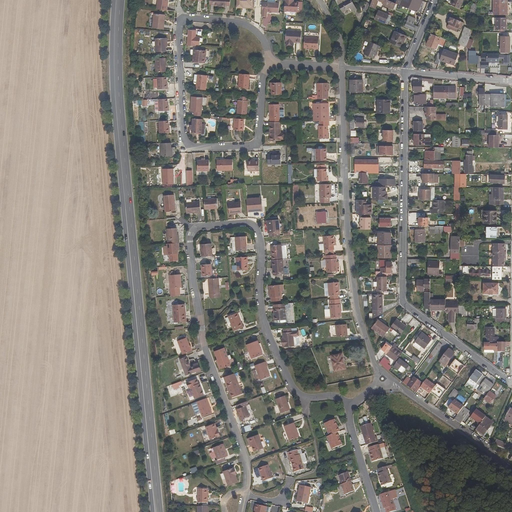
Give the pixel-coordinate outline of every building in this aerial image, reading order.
[(157,0),(156,9),(167,11),(168,0),(157,0)] [(243,5),(243,8),(253,8),(254,0),(252,0),(252,6),(243,5)] [(285,0),(285,12),(303,13),(303,1),(287,0),(285,0)] [(347,0),(346,0),(336,0),(336,1),(342,12),(350,8),(352,12),(357,10),(351,0),(347,0)] [(371,0),(370,4),(369,7),(375,9),(378,1),(383,3),(382,5),(393,9),(395,3),(386,0),(371,0)] [(401,0),(400,5),(406,8),(407,8),(417,12),(422,0),(421,0),(401,0)] [(452,0),(451,5),(459,9),(463,0),(452,0)] [(506,1),(493,1),(493,15),(508,15),(508,5),(506,5),(506,1)] [(278,13),(279,3),(275,3),(267,2),(262,2),(261,17),(267,17),(267,12),(278,13)] [(374,20),(385,24),(389,15),(378,10),(374,20)] [(164,29),(165,15),(153,14),(152,28),(164,29)] [(406,22),(414,25),(416,19),(409,16),(406,22)] [(461,29),(463,23),(450,17),(448,21),(450,22),(448,27),(457,31),(458,27),(461,29)] [(506,29),(506,18),(496,18),(496,29),(506,29)] [(401,25),(416,32),(418,27),(414,25),(406,22),(403,21),(401,25)] [(471,33),(472,30),(465,27),(458,44),(466,48),(466,47),(469,39),(471,33)] [(200,37),(195,36),(195,30),(192,30),(188,30),(187,46),(194,46),(195,44),(199,45),(200,37)] [(297,42),(300,42),(301,32),(286,31),(285,42),(286,42),(286,45),(287,46),(291,46),(293,45),(293,42),(297,42)] [(390,43),(401,47),(403,42),(404,42),(406,36),(395,31),(390,43)] [(440,38),(431,34),(426,45),(437,50),(439,44),(443,46),(446,39),(441,37),(440,38)] [(510,52),(510,37),(501,36),(500,52),(510,52)] [(318,49),(319,38),(304,37),(304,48),(318,49)] [(167,46),(167,38),(155,39),(156,52),(166,51),(166,46),(167,46)] [(379,46),(369,41),(364,54),(374,59),(379,46)] [(207,63),(207,59),(208,49),(193,48),(192,63),(207,63)] [(443,50),(441,49),(440,53),(438,53),(434,63),(438,65),(440,61),(443,50)] [(443,50),(440,61),(455,65),(458,54),(443,49),(443,50)] [(477,63),(477,68),(481,68),(481,67),(481,59),(481,56),(476,56),(476,51),(469,51),(469,62),(477,63)] [(506,62),(509,62),(509,55),(499,55),(499,59),(503,59),(503,60),(502,60),(502,64),(506,64),(506,62)] [(166,72),(166,58),(155,58),(156,72),(166,72)] [(238,87),(248,88),(249,75),(239,74),(238,87)] [(196,89),(206,90),(208,76),(197,75),(197,80),(196,84),(196,85),(196,89)] [(168,83),(167,83),(167,82),(166,77),(157,77),(157,79),(153,79),(154,88),(157,88),(158,89),(168,89),(168,83)] [(428,82),(428,83),(433,84),(433,80),(412,78),(410,81),(412,81),(412,92),(422,92),(422,81),(428,82)] [(363,92),(363,80),(350,80),(350,83),(350,92),(363,92)] [(282,95),(281,83),(271,83),(271,89),(271,95),(282,95)] [(329,99),(328,83),(316,83),(317,95),(317,97),(312,97),(308,97),(308,100),(329,99)] [(471,98),(471,94),(464,94),(464,87),(458,87),(458,93),(458,96),(463,96),(463,98),(471,98)] [(414,104),(425,104),(425,94),(422,94),(414,94),(414,104)] [(485,95),(485,105),(490,105),(490,107),(504,107),(504,95),(485,95)] [(193,116),(202,116),(203,97),(193,97),(192,102),(191,102),(190,112),(194,112),(193,116)] [(158,99),(158,101),(155,101),(155,110),(159,110),(159,111),(169,111),(168,105),(167,105),(167,104),(167,99),(158,99)] [(390,100),(377,99),(377,113),(390,113),(390,100)] [(247,101),(246,100),(239,100),(237,100),(236,114),(246,114),(247,101)] [(319,121),(329,121),(328,103),(313,104),(313,121),(319,121)] [(269,122),(280,122),(279,104),(269,104),(269,122)] [(435,114),(435,107),(433,107),(426,107),(425,107),(425,115),(426,115),(426,120),(427,120),(445,120),(445,115),(435,114)] [(357,128),(364,128),(364,122),(364,113),(355,113),(355,119),(354,119),(353,121),(355,121),(355,126),(357,126),(357,128)] [(497,123),(497,129),(507,130),(508,115),(498,115),(497,123)] [(191,130),(191,133),(201,134),(205,134),(206,134),(207,124),(202,124),(203,119),(192,119),(192,125),(191,130)] [(244,119),(234,119),(233,130),(243,131),(244,119)] [(159,121),(159,133),(170,132),(170,128),(168,128),(168,127),(168,121),(159,121)] [(318,138),(329,138),(328,126),(329,126),(329,121),(319,121),(319,126),(318,126),(318,138)] [(414,135),(423,135),(423,132),(423,128),(423,125),(423,121),(414,121),(414,135)] [(269,122),(269,141),(282,141),(282,140),(286,140),(286,133),(281,133),(281,122),(280,122),(269,122)] [(392,141),(393,131),(383,131),(383,140),(392,141)] [(414,145),(424,145),(424,144),(429,144),(429,135),(424,135),(423,135),(414,135),(414,139),(414,145)] [(460,148),(467,148),(467,146),(468,146),(468,140),(462,140),(462,138),(470,138),(470,135),(462,135),(460,135),(460,148)] [(496,135),(489,135),(488,148),(498,148),(498,135),(496,135)] [(160,143),(161,157),(173,156),(173,152),(171,152),(171,147),(171,143),(160,143)] [(354,146),(364,147),(364,143),(359,143),(350,143),(350,158),(354,158),(356,158),(356,154),(355,154),(355,149),(354,149),(354,146)] [(393,155),(393,146),(380,146),(379,155),(393,155)] [(424,147),(424,160),(440,160),(440,154),(444,154),(444,147),(424,147)] [(326,161),(326,148),(316,149),(317,161),(326,161)] [(472,155),(472,151),(467,151),(466,155),(466,159),(464,159),(464,173),(474,173),(474,168),(473,168),(473,155),(472,155)] [(272,155),(268,155),(268,165),(282,164),(281,156),(276,156),(272,156),(272,155)] [(233,171),(233,159),(217,160),(217,171),(233,171)] [(355,159),(355,169),(358,169),(358,173),(359,173),(366,173),(366,168),(368,168),(368,160),(355,159)] [(209,171),(209,160),(197,160),(197,171),(209,171)] [(252,160),(248,160),(248,171),(259,171),(259,160),(255,160),(255,161),(252,161),(252,160)] [(424,168),(444,168),(444,160),(424,160),(424,168)] [(325,169),(325,165),(317,165),(317,181),(328,181),(328,177),(327,177),(326,169),(325,169)] [(174,176),(174,169),(162,169),(162,185),(172,184),(172,176),(174,176)] [(359,175),(359,182),(359,183),(368,183),(368,177),(366,177),(366,173),(359,173),(359,175)] [(433,174),(421,174),(421,178),(422,178),(422,179),(422,183),(433,183),(433,174)] [(500,175),(490,174),(490,183),(495,183),(495,185),(498,185),(499,183),(504,183),(504,175),(500,175)] [(320,184),(320,203),(329,203),(329,198),(329,191),(331,191),(330,184),(320,184)] [(373,200),(388,200),(388,188),(373,187),(373,200)] [(496,195),(490,195),(490,200),(504,201),(504,187),(496,187),(496,195)] [(370,200),(370,192),(369,192),(369,189),(360,189),(360,190),(360,192),(360,196),(362,196),(362,200),(366,200),(370,200)] [(431,189),(420,189),(420,194),(420,195),(418,195),(418,200),(431,200),(431,189)] [(175,211),(174,195),(163,196),(165,212),(175,211)] [(262,210),(261,198),(246,199),(247,212),(251,212),(251,210),(262,210)] [(218,209),(217,199),(203,200),(204,210),(218,209)] [(372,214),(372,204),(366,204),(366,200),(362,200),(356,200),(356,214),(372,214)] [(430,209),(430,213),(443,213),(443,200),(433,200),(433,209),(430,209)] [(187,213),(200,212),(199,202),(186,203),(187,213)] [(237,213),(242,212),(241,202),(228,203),(229,213),(237,213)] [(496,211),(484,211),(484,224),(496,224),(496,211)] [(325,212),(316,212),(317,224),(325,224),(325,221),(325,212)] [(370,217),(360,217),(360,229),(370,229),(370,217)] [(418,226),(428,226),(428,218),(418,217),(418,226)] [(380,227),(390,227),(390,226),(390,220),(391,219),(380,218),(380,227)] [(266,221),(267,233),(268,233),(269,237),(280,236),(279,224),(279,220),(266,221)] [(487,237),(496,237),(496,227),(487,227),(487,237)] [(177,228),(167,229),(168,244),(178,243),(177,235),(177,228)] [(415,243),(425,243),(425,230),(415,230),(415,243)] [(377,245),(391,245),(391,233),(377,233),(377,245)] [(235,237),(236,251),(247,250),(246,236),(235,237)] [(325,251),(333,250),(334,250),(334,247),(335,246),(335,236),(323,236),(324,251),(325,251)] [(459,240),(459,236),(451,236),(451,259),(459,260),(459,247),(459,240)] [(168,244),(167,244),(167,250),(168,255),(169,255),(170,261),(178,260),(178,254),(178,247),(179,247),(179,243),(178,243),(168,244)] [(201,257),(216,256),(216,248),(212,248),(212,243),(200,244),(201,257)] [(492,243),(491,263),(488,263),(488,266),(502,267),(502,261),(502,257),(504,257),(504,252),(502,252),(502,248),(502,244),(492,243)] [(273,260),(282,259),(281,245),(271,246),(272,255),(273,255),(273,260)] [(391,258),(391,246),(378,245),(378,258),(391,258)] [(335,255),(325,256),(326,272),(337,272),(335,255)] [(236,258),(237,270),(248,270),(247,257),(236,258)] [(273,260),(272,260),(273,268),(274,268),(274,275),(284,274),(283,259),(282,259),(273,260)] [(376,272),(373,272),(373,277),(377,277),(386,277),(391,277),(392,262),(386,262),(386,261),(379,260),(379,268),(380,268),(380,271),(376,271),(376,272)] [(442,272),(439,272),(439,262),(428,261),(428,274),(433,274),(434,274),(434,275),(442,275),(442,272)] [(211,264),(201,265),(202,276),(216,275),(215,269),(212,269),(211,264)] [(169,275),(171,296),(179,295),(178,287),(180,287),(179,282),(181,282),(181,274),(169,275)] [(386,277),(377,277),(377,291),(386,291),(386,277)] [(209,299),(220,297),(219,278),(208,279),(209,299)] [(417,291),(423,291),(424,288),(430,288),(430,279),(417,279),(417,291)] [(330,300),(338,299),(338,295),(337,289),(339,289),(338,282),(327,283),(328,296),(330,296),(330,300)] [(497,294),(497,283),(483,283),(483,294),(497,294)] [(280,297),(279,285),(270,286),(270,293),(269,293),(269,298),(270,298),(271,301),(279,301),(279,297),(280,297)] [(372,310),(383,310),(383,294),(372,294),(372,310)] [(330,300),(329,300),(330,318),(340,317),(339,311),(341,311),(339,299),(338,299),(330,300)] [(445,302),(445,299),(430,299),(430,308),(429,310),(445,311),(445,302)] [(455,322),(455,313),(458,313),(458,305),(458,302),(445,302),(445,311),(445,313),(448,313),(448,322),(455,322)] [(173,305),(174,323),(186,322),(186,316),(184,316),(183,304),(173,305)] [(275,320),(286,319),(285,304),(274,304),(274,313),(275,320)] [(496,318),(505,319),(505,309),(495,309),(493,309),(493,316),(496,316),(496,318)] [(237,313),(228,316),(234,331),(243,327),(241,320),(239,320),(237,313)] [(383,337),(390,328),(378,319),(371,328),(383,337)] [(396,319),(390,327),(393,329),(391,332),(395,335),(397,332),(400,335),(407,326),(396,319)] [(346,329),(346,324),(336,325),(337,336),(346,335),(345,329),(346,329)] [(291,331),(291,328),(284,329),(284,332),(283,332),(284,340),(282,340),(282,347),(284,346),(284,347),(300,345),(299,331),(291,331)] [(486,338),(487,338),(487,342),(497,342),(499,342),(499,338),(494,338),(494,328),(486,328),(486,338)] [(434,342),(421,333),(415,342),(427,351),(434,342)] [(178,341),(183,355),(191,352),(186,338),(178,341)] [(246,344),(251,359),(263,355),(258,340),(246,344)] [(484,342),(484,351),(494,351),(494,353),(493,361),(497,361),(497,344),(490,344),(489,343),(484,342)] [(502,351),(501,351),(501,346),(510,346),(510,342),(499,342),(497,342),(497,344),(497,361),(503,362),(503,355),(505,355),(505,351),(502,351)] [(386,354),(391,347),(386,343),(381,350),(386,354)] [(386,354),(386,355),(396,362),(402,354),(395,349),(396,347),(398,345),(395,343),(391,347),(386,354)] [(439,343),(430,354),(434,356),(442,345),(439,343)] [(231,365),(224,348),(214,352),(217,360),(220,369),(231,365)] [(445,366),(455,353),(448,348),(439,361),(445,366)] [(335,370),(345,369),(344,364),(342,354),(331,356),(335,370)] [(420,360),(414,355),(411,359),(418,364),(420,360)] [(180,360),(186,376),(196,372),(194,367),(194,366),(190,368),(189,366),(190,366),(189,362),(188,363),(188,362),(186,357),(180,360)] [(389,361),(384,357),(379,363),(382,366),(389,371),(392,367),(387,364),(389,361)] [(400,358),(394,366),(399,369),(401,366),(406,369),(409,365),(400,358)] [(427,358),(422,365),(425,368),(430,361),(427,358)] [(265,361),(254,366),(260,380),(271,376),(265,361)] [(399,374),(392,369),(390,372),(396,377),(399,374)] [(476,370),(469,379),(479,386),(485,377),(476,370)] [(233,397),(242,393),(234,373),(226,376),(228,382),(226,383),(229,391),(230,390),(233,397)] [(185,380),(188,388),(190,387),(191,388),(195,398),(203,395),(201,392),(203,392),(199,383),(199,384),(195,376),(185,380)] [(420,387),(423,383),(414,377),(409,383),(407,386),(416,392),(420,387)] [(434,388),(435,386),(426,379),(423,383),(420,387),(430,393),(431,392),(434,388)] [(486,379),(477,390),(485,395),(494,384),(486,379)] [(437,400),(442,394),(434,388),(431,392),(435,394),(433,397),(437,400)] [(454,388),(448,397),(450,398),(452,400),(459,392),(454,388)] [(490,404),(496,396),(490,391),(484,399),(490,404)] [(434,399),(428,395),(425,399),(431,403),(434,399)] [(460,395),(457,399),(463,403),(466,399),(460,395)] [(285,396),(275,399),(280,413),(290,409),(285,396)] [(202,417),(212,413),(206,398),(196,402),(202,417)] [(246,406),(249,405),(247,401),(237,405),(238,409),(236,409),(240,420),(250,416),(246,406)] [(459,403),(453,412),(457,415),(463,406),(459,403)] [(465,424),(462,421),(470,411),(463,406),(457,415),(454,419),(463,426),(465,424)] [(478,421),(484,412),(478,407),(471,416),(478,421)] [(484,435),(493,422),(486,417),(476,429),(484,435)] [(340,431),(335,419),(324,424),(328,436),(337,432),(340,431)] [(295,422),(284,426),(289,441),(300,437),(295,422)] [(366,445),(378,441),(377,437),(376,437),(371,423),(360,427),(366,445)] [(217,431),(215,424),(206,427),(210,439),(220,435),(218,430),(217,431)] [(241,428),(243,433),(253,430),(251,424),(241,428)] [(328,436),(326,436),(331,449),(342,445),(337,432),(328,436)] [(252,446),(254,452),(267,447),(262,433),(249,438),(252,446)] [(494,445),(504,448),(505,445),(502,443),(502,441),(497,439),(494,445)] [(225,452),(222,444),(214,447),(218,460),(228,456),(226,451),(225,452)] [(383,458),(379,445),(378,445),(369,448),(370,451),(371,455),(370,455),(371,462),(383,458)] [(299,455),(298,450),(287,453),(288,457),(289,457),(291,462),(292,467),(303,464),(301,455),(299,455)] [(273,477),(269,465),(258,469),(263,482),(273,477)] [(388,469),(392,468),(391,465),(378,469),(379,473),(377,474),(381,485),(392,482),(388,469)] [(223,471),(228,486),(238,482),(235,475),(235,473),(236,472),(234,467),(223,471)] [(349,476),(348,472),(338,476),(341,484),(351,481),(349,476)] [(344,495),(354,491),(352,486),(351,481),(341,484),(341,485),(344,495)] [(298,492),(296,501),(307,504),(311,487),(301,485),(300,493),(298,492)] [(208,503),(208,489),(198,488),(198,502),(208,503)] [(384,509),(395,505),(391,491),(379,495),(384,509)]
